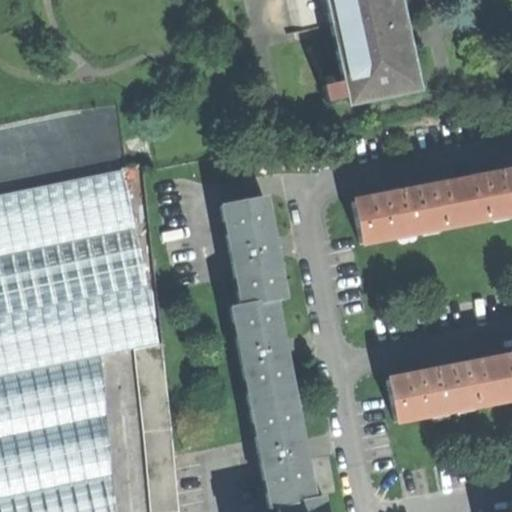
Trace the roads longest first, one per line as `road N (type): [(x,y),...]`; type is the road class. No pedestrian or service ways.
road 1 (residential): [(339,368),(303,191),(511,149)]
road 2 (residential): [(339,368),(511,334)]
road 3 (residential): [(365,511),(339,368)]
